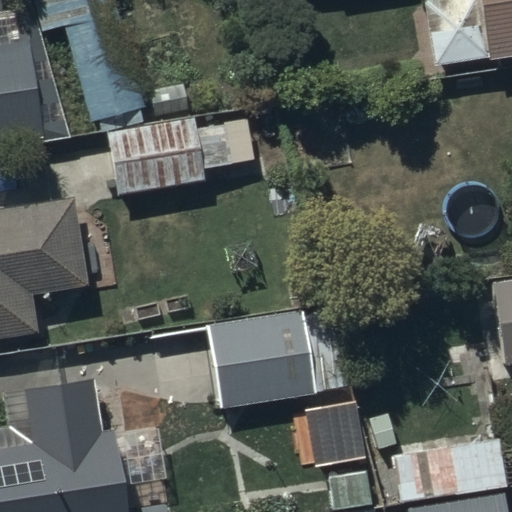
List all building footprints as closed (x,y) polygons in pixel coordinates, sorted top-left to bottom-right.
[(115,0),(34,0),(42,23),(61,17),(91,113),(146,96),(115,0)] [(511,0),(472,0),(475,15),(511,9),(511,0)] [(0,136),(68,125),(32,2),(0,4),(0,136)] [(223,106),(106,123),(115,185),(203,171),(201,160),(230,156),(223,106)] [(0,304),(27,301),(22,251),(84,245),(75,159),(0,167),(0,304)] [(511,269),(491,273),(503,355),(511,353),(511,269)] [(303,305),(206,317),(216,401),(314,388),(303,305)] [(0,415),(0,511),(19,511),(129,496),(105,344),(30,355),(38,409),(0,415)] [(505,479),(498,432),(390,448),(398,498),(386,499),(388,511),(440,511),(437,489),(505,479)]
